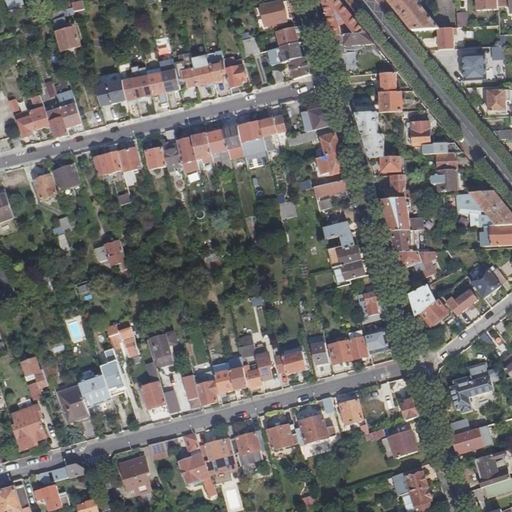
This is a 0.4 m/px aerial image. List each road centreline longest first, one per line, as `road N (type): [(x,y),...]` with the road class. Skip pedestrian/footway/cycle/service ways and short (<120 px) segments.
road 1 (residential): [(417,364),(87,450)]
road 2 (residential): [(330,80),(0,163)]
road 3 (residential): [(417,364),(330,80)]
road 4 (tertiary): [(511,184),(363,0)]
road 5 (residential): [(459,511),(417,364)]
